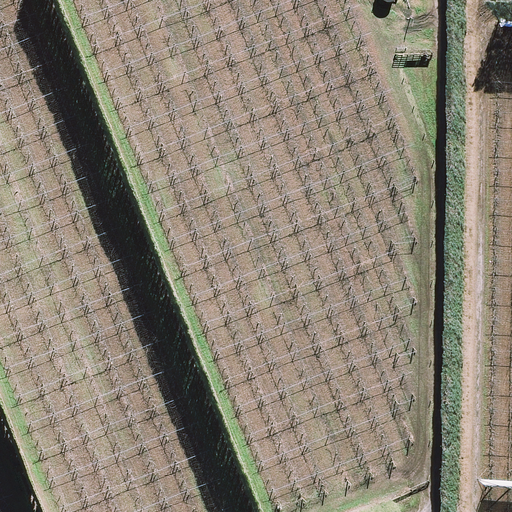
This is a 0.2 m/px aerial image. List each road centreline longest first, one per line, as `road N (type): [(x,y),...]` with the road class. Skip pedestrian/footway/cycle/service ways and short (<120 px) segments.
road 1 (track): [(472,511),(480,0)]
road 2 (track): [(442,0),(437,511)]
